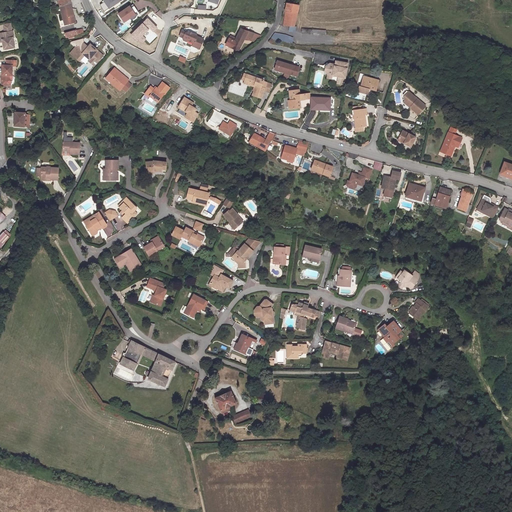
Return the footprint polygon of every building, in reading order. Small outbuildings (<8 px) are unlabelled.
[(57,0),(61,11),(54,13),(57,27),(69,24),(70,25),(74,24),(73,23),(75,22),(69,0),(57,0)] [(110,0),(100,0),(103,4),(98,8),(102,14),(123,0),(110,0)] [(287,3),(282,24),(294,26),(298,5),(287,3)] [(130,7),(127,9),(133,17),(136,15),(130,7)] [(127,9),(116,17),(121,25),(133,17),(127,9)] [(147,18),(132,34),(142,43),(146,39),(142,36),(150,29),(153,32),(157,28),(147,18)] [(3,25),(5,33),(12,32),(11,24),(3,25)] [(65,38),(83,33),(82,28),(64,34),(65,38)] [(250,40),(254,34),(241,29),(235,41),(229,39),(226,46),(238,50),(239,50),(245,38),(250,40)] [(5,39),(2,40),(3,42),(4,50),(14,48),(12,38),(14,38),(13,31),(12,32),(5,33),(4,33),(5,39)] [(274,41),(291,45),(293,38),(284,35),(275,33),(270,39),(274,41)] [(180,34),(178,38),(181,40),(180,42),(181,43),(184,45),(186,44),(191,46),(190,49),(197,52),(201,43),(195,40),(194,38),(187,35),(185,36),(180,34)] [(254,34),(250,40),(255,42),(261,36),(254,34)] [(84,46),(88,42),(87,38),(78,41),(81,44),(84,46)] [(75,52),(84,60),(89,54),(93,58),(99,63),(107,54),(101,50),(102,49),(94,43),(92,45),(88,42),(84,46),(81,44),(75,52)] [(3,67),(3,87),(10,87),(10,83),(13,83),(13,68),(17,68),(17,62),(8,62),(8,67),(3,67)] [(299,68),(280,62),(279,65),(278,67),(279,67),(278,70),(285,73),(284,74),(289,76),(289,74),(297,76),(299,68)] [(345,78),(347,63),(336,62),(335,66),(329,65),(326,66),(325,72),(328,76),(328,78),(333,79),(333,76),(345,78)] [(83,64),(77,70),(84,77),(90,71),(83,64)] [(107,77),(123,93),(127,89),(130,92),(135,86),(133,84),(134,82),(118,66),(107,77)] [(251,83),(249,86),(253,88),(256,83),(257,83),(253,93),(261,96),(264,91),(269,93),(272,86),(264,83),(264,81),(248,74),(245,81),(251,83)] [(378,80),(366,77),(363,93),(368,94),(369,89),(376,91),(378,80)] [(148,100),(156,106),(165,94),(166,94),(171,87),(163,82),(159,88),(157,87),(155,89),(152,87),(143,98),(148,100)] [(285,100),(286,109),(300,108),(299,100),(309,99),(308,94),(298,95),(298,91),(287,92),(288,100),(285,100)] [(419,115),(426,106),(409,93),(405,98),(405,101),(405,102),(404,103),(408,106),(408,105),(412,108),(411,109),(419,115)] [(189,109),(187,111),(189,112),(186,116),(194,121),(200,112),(196,110),(197,107),(193,105),(194,101),(186,97),(182,104),(189,109)] [(324,109),(324,110),(330,110),(330,98),(311,98),(311,110),(322,110),(322,109),(324,109)] [(360,112),(353,113),(356,131),(363,130),(366,130),(365,121),(364,121),(363,118),(367,118),(366,111),(360,112)] [(15,113),(14,127),(23,128),(25,114),(15,113)] [(219,128),(230,135),(236,125),(230,121),(228,125),(223,122),(219,128)] [(402,132),(397,142),(410,148),(415,138),(402,132)] [(448,132),(438,155),(449,160),(452,151),(456,153),(460,143),(452,140),(454,135),(448,132)] [(254,134),(249,143),(265,152),(274,135),(269,133),(265,141),(254,134)] [(63,141),(63,150),(70,150),(70,153),(79,154),(79,141),(73,141),(63,141)] [(279,156),(284,158),(290,161),(294,154),(300,157),(304,148),(297,145),(294,151),(288,148),(287,150),(285,149),(283,152),(281,151),(279,156)] [(107,161),(107,170),(107,182),(117,182),(117,176),(115,176),(116,173),(117,173),(117,170),(118,170),(119,162),(107,161)] [(511,167),(498,162),(494,174),(510,179),(511,175),(511,167)] [(147,164),(148,172),(157,171),(167,172),(167,164),(156,163),(147,164)] [(329,169),(311,163),(307,172),(325,179),(329,169)] [(349,182),(347,181),(346,185),(347,188),(353,190),(355,188),(356,185),(362,186),(364,178),(368,179),(371,168),(364,166),(361,176),(352,174),(349,182)] [(52,178),(52,180),(58,180),(58,168),(36,169),(37,178),(42,178),(52,178)] [(378,202),(388,204),(394,180),(397,181),(399,174),(390,172),(388,179),(381,177),(380,184),(382,184),(378,202)] [(420,191),(407,187),(403,201),(416,204),(420,191)] [(210,196),(189,191),(187,201),(194,203),(194,202),(200,204),(198,207),(207,209),(210,196)] [(436,209),(441,193),(437,192),(434,203),(430,201),(428,207),(436,209)] [(441,193),(436,209),(443,211),(448,195),(441,193)] [(461,194),(454,212),(463,215),(470,197),(461,194)] [(234,202),(228,199),(225,205),(231,208),(234,202)] [(119,209),(121,210),(125,206),(127,208),(131,203),(128,200),(119,209)] [(125,206),(121,210),(123,213),(127,215),(123,219),(122,220),(127,225),(133,219),(131,216),(138,210),(131,203),(127,208),(125,206)] [(487,223),(492,212),(477,205),(472,216),(487,223)] [(229,213),(224,217),(230,225),(229,226),(234,233),(238,229),(237,228),(242,224),(239,220),(238,221),(237,219),(238,218),(234,212),(231,214),(229,213)] [(112,213),(107,216),(111,224),(119,219),(117,215),(112,213)] [(511,222),(508,220),(509,218),(498,213),(494,222),(498,224),(497,226),(503,229),(502,230),(508,233),(511,225),(511,222)] [(97,220),(86,226),(92,237),(93,238),(97,235),(97,233),(95,230),(98,229),(98,230),(102,228),(103,230),(107,228),(100,214),(95,217),(97,220)] [(84,223),(86,226),(97,220),(95,217),(84,223)] [(473,220),(468,218),(465,226),(470,228),(473,220)] [(204,226),(198,224),(195,231),(201,233),(204,226)] [(182,240),(184,234),(176,230),(172,238),(180,243),(182,240)] [(194,235),(186,231),(184,234),(182,240),(189,244),(189,245),(199,250),(204,241),(194,235)] [(142,250),(147,259),(163,251),(158,241),(142,250)] [(247,243),(246,244),(254,252),(259,246),(247,243)] [(246,244),(243,248),(251,255),(254,252),(246,244)] [(251,255),(243,248),(237,255),(233,251),(227,257),(227,260),(232,260),(236,264),(237,272),(244,270),(243,265),(242,264),(244,262),(246,262),(252,255),(251,255)] [(283,252),(273,250),(272,257),(274,257),(272,267),(283,269),(284,259),(282,258),(283,252)] [(303,250),(300,261),(315,265),(319,255),(303,250)] [(118,269),(123,266),(126,265),(130,272),(139,267),(130,251),(113,261),(118,269)] [(222,273),(213,268),(209,277),(213,279),(210,286),(211,289),(217,292),(216,294),(222,297),(224,294),(222,293),(224,290),(228,292),(233,285),(220,278),(222,273)] [(412,291),(419,281),(405,271),(404,273),(401,272),(398,277),(399,280),(403,282),(402,283),(400,283),(397,287),(402,290),(405,286),(412,291)] [(338,287),(335,287),(335,290),(348,291),(349,274),(349,272),(340,272),(340,274),(339,274),(339,280),(338,287)] [(148,281),(145,290),(153,293),(152,295),(155,295),(154,299),(153,298),(150,306),(158,309),(160,303),(162,303),(164,298),(162,298),(164,294),(161,292),(163,287),(148,281)] [(202,314),(206,306),(193,299),(184,316),(191,320),(196,311),(202,314)] [(418,321),(429,307),(419,300),(416,303),(418,304),(415,307),(416,307),(415,309),(413,308),(409,312),(415,316),(413,318),(418,321)] [(268,324),(272,323),(271,312),(269,311),(272,308),(266,304),(263,304),(258,311),(257,310),(254,313),(255,320),(263,326),(268,325),(268,324)] [(315,326),(318,317),(305,313),(305,311),(296,307),(296,309),(293,308),(293,309),(290,308),(287,315),(292,317),(293,316),(298,319),(298,326),(297,326),(297,329),(294,328),(294,333),(298,334),(297,335),(303,336),(304,323),(301,322),(301,319),(304,320),(307,321),(307,322),(311,323),(311,324),(315,326)] [(333,335),(346,340),(348,337),(352,339),(353,336),(355,331),(348,328),(347,330),(345,329),(346,326),(338,323),(333,335)] [(398,340),(399,338),(392,329),(385,334),(383,331),(376,336),(381,343),(382,342),(384,344),(381,345),(384,349),(384,350),(388,355),(391,353),(390,352),(397,346),(394,342),(398,340)] [(357,345),(360,339),(353,336),(352,339),(351,342),(350,342),(357,345)] [(250,361),(256,346),(240,339),(236,349),(237,349),(235,355),(250,361)] [(148,379),(164,386),(167,379),(162,377),(166,369),(168,370),(169,369),(171,370),(175,363),(131,342),(124,357),(136,363),(140,355),(156,362),(148,379)] [(335,364),(343,367),(347,355),(330,349),(329,352),(321,350),(318,359),(326,361),(327,358),(337,360),(335,364)] [(303,360),(303,350),(295,350),(295,352),(290,352),(290,350),(285,350),(285,360),(289,360),(289,364),(296,364),(296,360),(303,360)] [(120,365),(133,371),(137,364),(136,363),(124,357),(123,357),(120,365)] [(236,405),(231,393),(215,399),(221,412),(236,405)] [(248,409),(232,415),(234,421),(231,422),(232,426),(248,420),(247,419),(251,417),(248,409)]
